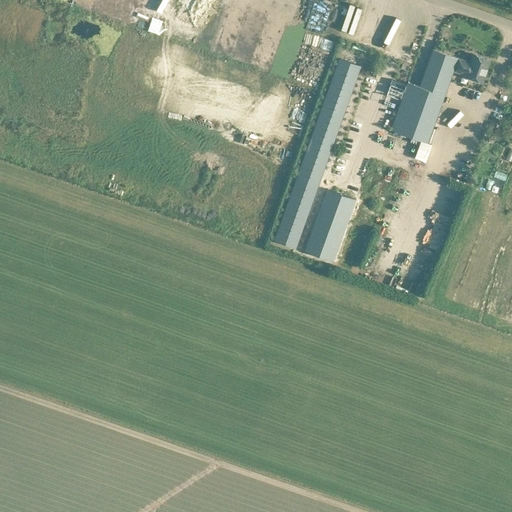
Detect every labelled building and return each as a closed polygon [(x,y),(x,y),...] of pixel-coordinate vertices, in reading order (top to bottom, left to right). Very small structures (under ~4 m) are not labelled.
[(356,35),(365,10),(359,8),(350,33),(356,35)] [(420,57),(428,29),(418,26),(410,54),(420,57)] [(408,82),(391,129),(428,142),(454,69),(467,74),(466,76),(482,81),(490,60),(474,54),(471,62),(458,58),(433,49),(427,64),(420,86),(408,82)] [(341,58),(301,172),(302,172),(306,174),(304,180),(315,185),(316,185),(359,65),(358,64),(346,60),(341,58)] [(453,123),(458,127),(469,117),(464,112),(453,123)] [(301,172),(276,241),(294,247),(316,185),(315,185),(304,180),(306,174),(302,172),(301,172)] [(328,189),(305,250),(333,261),(355,199),(328,189)] [(466,287),(463,298),(470,300),(474,289),(466,287)]
